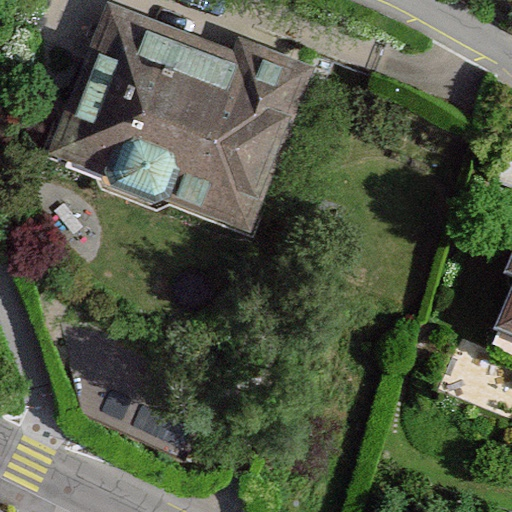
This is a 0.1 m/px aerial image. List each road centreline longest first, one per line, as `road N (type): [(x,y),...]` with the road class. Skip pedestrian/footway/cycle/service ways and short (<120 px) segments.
road 1 (residential): [(140,511),(0,441)]
road 2 (residential): [(511,70),(392,0)]
